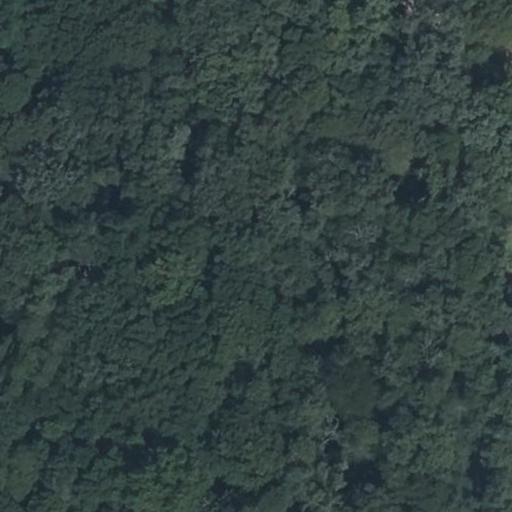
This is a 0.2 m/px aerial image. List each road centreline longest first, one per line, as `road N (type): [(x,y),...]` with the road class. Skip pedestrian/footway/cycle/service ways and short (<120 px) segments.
road 1 (track): [(511,245),(453,511)]
road 2 (track): [(386,0),(511,75)]
